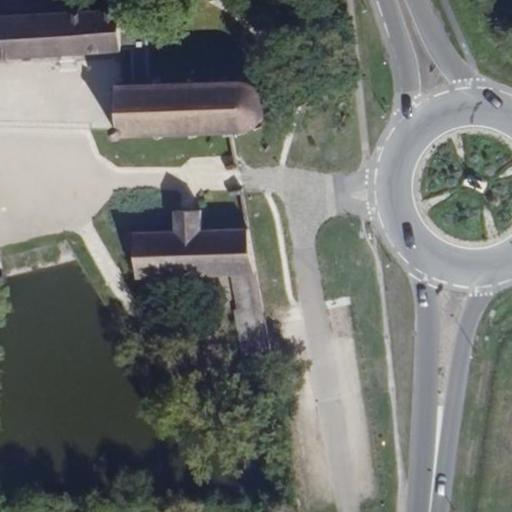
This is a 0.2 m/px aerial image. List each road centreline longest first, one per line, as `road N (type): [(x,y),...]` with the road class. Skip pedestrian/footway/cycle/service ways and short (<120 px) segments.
road 1 (tertiary): [(430,505),(464,324),(494,265)]
road 2 (tertiary): [(432,255),(430,505)]
road 3 (tertiary): [(376,0),(397,56),(405,145)]
road 4 (tertiary): [(481,106),(412,0)]
road 5 (tertiary): [(405,145),(394,196),(413,240),(432,255)]
